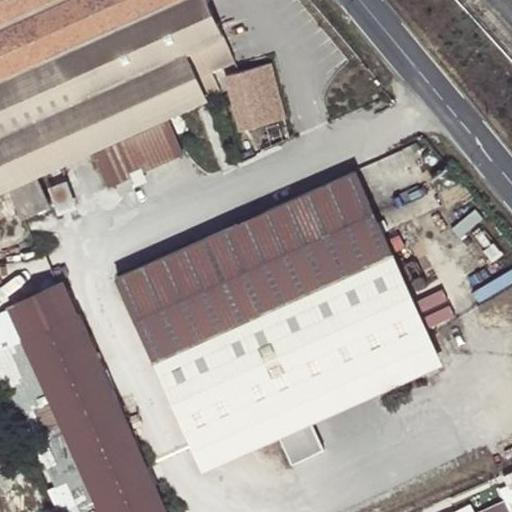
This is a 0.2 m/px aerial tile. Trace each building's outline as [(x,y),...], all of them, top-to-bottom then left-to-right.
[(234,62),(206,0),(178,0),(0,81),(0,191),(9,187),(23,217),(50,205),(37,174),(84,154),(220,93),(212,72),(234,62)] [(0,0),(0,81),(178,0),(0,0)] [(226,77),(234,110),(280,100),(274,74),(297,67),(295,58),(226,77)] [(93,156),(108,187),(182,154),(168,122),(93,156)] [(100,192),(84,154),(37,174),(50,205),(54,213),(100,192)] [(354,167),(116,276),(192,442),(430,335),(354,167)] [(9,309),(98,511),(168,511),(67,284),(9,309)] [(508,511),(503,502),(480,511),(508,511)]
